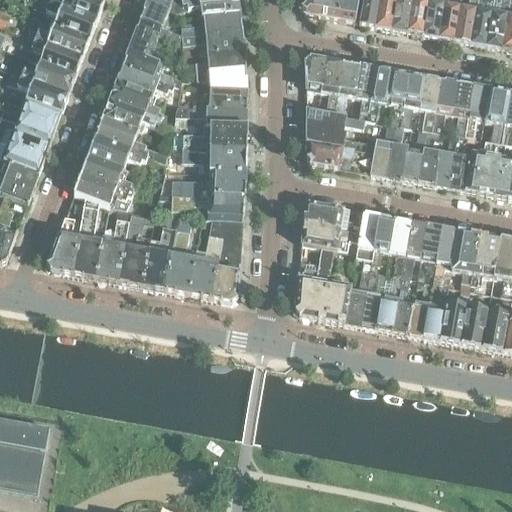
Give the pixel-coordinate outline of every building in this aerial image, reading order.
[(37,0),(37,3),(38,4),(97,26),(104,7),(85,0),(66,0),(65,2),(59,0),(37,0)] [(177,19),(176,8),(172,7),(174,0),(149,0),(140,25),(162,33),(168,15),(177,19)] [(174,0),(172,7),(176,8),(181,8),(181,3),(185,3),(184,0),(174,0)] [(191,6),(181,8),(176,8),(177,19),(200,12),(202,22),(204,21),(240,19),(235,0),(217,0),(199,4),(191,6)] [(317,0),(297,6),(300,17),(305,21),(354,29),(358,4),(339,8),(336,0),(317,0)] [(375,33),(380,0),(363,0),(359,30),(375,33)] [(397,0),(380,0),(375,33),(391,36),(397,0)] [(397,0),(391,36),(407,38),(413,0),(397,0)] [(421,4),(421,0),(413,0),(407,38),(423,41),(429,5),(421,4)] [(438,44),(445,0),(437,0),(436,7),(429,5),(423,41),(438,44)] [(454,47),(460,11),(453,10),(454,0),(445,0),(438,44),(454,47)] [(470,50),(478,0),(469,0),(468,12),(460,11),(454,47),(470,50)] [(486,53),(494,0),(478,0),(470,50),(486,53)] [(501,55),(510,0),(494,0),(486,53),(501,55)] [(511,57),(511,0),(510,0),(501,55),(511,57)] [(97,26),(38,4),(37,3),(33,12),(58,22),(54,31),(90,45),(97,26)] [(0,31),(5,33),(10,20),(0,16),(0,31)] [(242,37),(240,19),(204,21),(202,22),(197,22),(198,31),(181,33),(182,40),(182,42),(191,41),(205,40),(242,37)] [(140,25),(129,56),(163,69),(171,47),(178,49),(182,40),(162,33),(140,25)] [(90,45),(54,31),(51,40),(29,32),(25,41),(35,45),(83,63),(90,45)] [(244,54),(242,37),(205,40),(191,41),(182,42),(183,51),(190,50),(191,50),(206,49),(207,58),(244,54)] [(83,63),(35,45),(25,41),(22,51),(31,54),(43,59),(40,68),(76,82),(83,63)] [(245,73),(244,54),(207,58),(207,68),(186,68),(187,77),(192,77),(209,77),(245,73)] [(129,56),(123,72),(173,90),(174,86),(171,85),(172,81),(162,77),(165,69),(163,69),(129,56)] [(321,98),(327,65),(310,63),(305,67),(306,96),(321,98)] [(343,68),(327,65),(321,98),(329,100),(326,118),(334,120),(343,68)] [(76,82),(40,68),(36,77),(15,69),(11,79),(21,82),(68,101),(76,82)] [(354,104),(359,71),(343,68),(334,120),(344,121),(345,116),(343,116),(345,103),(354,104)] [(367,126),(376,74),(359,71),(354,104),(362,105),(360,116),(351,115),(350,122),(365,126),(367,126)] [(123,72),(117,88),(152,101),(155,93),(167,98),(169,94),(171,95),(173,90),(123,72)] [(247,96),(245,73),(209,77),(192,77),(192,84),(196,84),(197,86),(209,86),(209,94),(247,96)] [(376,74),(367,126),(375,128),(378,109),(386,110),(392,77),(376,74)] [(408,80),(392,77),(386,110),(393,111),(390,131),(396,132),(399,132),(408,80)] [(21,82),(11,79),(10,78),(7,88),(29,96),(27,101),(25,106),(61,119),(68,101),(21,82)] [(419,115),(425,82),(408,80),(399,132),(403,133),(403,132),(410,133),(413,114),(419,115)] [(432,138),(441,85),(425,82),(419,115),(426,117),(422,136),(427,137),(432,138)] [(441,85),(432,138),(439,139),(440,130),(443,131),(445,120),(451,121),(457,88),(441,85)] [(156,103),(152,101),(117,88),(109,106),(161,126),(163,122),(158,120),(161,115),(152,112),(156,103)] [(466,134),(473,91),(457,88),(451,121),(458,122),(454,142),(458,142),(465,143),(466,135),(466,134)] [(483,126),(489,93),(473,91),(466,134),(466,135),(465,143),(467,144),(467,143),(473,144),(477,125),(483,126)] [(501,150),(510,97),(489,93),(483,126),(483,128),(493,130),(490,147),(490,148),(496,149),(501,150)] [(247,107),(247,96),(209,94),(210,104),(202,104),(202,110),(193,110),(193,114),(247,116),(247,107)] [(25,106),(27,101),(18,97),(16,102),(25,106)] [(511,97),(510,97),(501,150),(506,150),(506,151),(511,152),(511,144),(511,97)] [(61,119),(25,106),(23,112),(4,105),(1,113),(56,134),(61,119)] [(109,106),(102,125),(138,139),(142,129),(158,135),(161,126),(109,106)] [(308,115),(317,117),(318,108),(308,106),(308,115)] [(1,113),(0,113),(0,121),(18,129),(15,136),(50,149),(56,134),(1,113)] [(247,116),(193,114),(177,113),(175,123),(206,124),(206,131),(247,133),(247,116)] [(344,121),(334,120),(326,118),(317,117),(308,115),(306,115),(306,132),(341,139),(343,131),(363,135),(365,126),(350,122),(344,121)] [(102,125),(95,144),(165,170),(167,160),(135,148),(138,139),(102,125)] [(396,132),(390,131),(387,130),(386,136),(383,148),(376,146),(370,181),(387,184),(396,132)] [(246,157),(247,133),(206,131),(204,131),(203,141),(183,140),(183,154),(246,157)] [(306,132),(306,149),(354,157),(359,158),(360,150),(343,146),(344,139),(341,139),(306,132)] [(402,187),(408,152),(400,151),(403,133),(399,132),(396,132),(387,184),(402,187)] [(6,133),(0,147),(44,164),(50,149),(15,136),(6,133)] [(418,189),(427,137),(422,136),(418,135),(415,154),(408,152),(402,187),(418,189)] [(432,138),(427,137),(418,189),(434,192),(440,157),(432,156),(434,145),(441,146),(442,140),(439,139),(432,138)] [(446,158),(440,157),(434,192),(450,194),(459,142),(458,142),(458,143),(449,142),(446,158)] [(465,143),(459,142),(450,194),(466,197),(473,158),(471,157),(470,163),(463,161),(467,144),(465,143)] [(165,170),(95,144),(88,163),(124,176),(153,187),(161,190),(165,170)] [(487,201),(496,149),(490,148),(490,147),(485,146),(482,159),(473,158),(466,197),(487,201)] [(39,179),(44,164),(0,147),(0,164),(4,166),(39,179)] [(354,157),(306,149),(306,165),(309,170),(355,179),(359,158),(354,157)] [(508,204),(511,181),(511,164),(503,163),(506,151),(506,150),(501,150),(496,149),(487,201),(508,204)] [(245,181),(246,157),(183,154),(182,168),(202,169),(202,178),(245,181)] [(124,176),(88,163),(81,181),(133,200),(136,191),(149,196),(153,187),(124,176)] [(1,172),(0,172),(0,182),(33,195),(39,179),(4,166),(1,172)] [(245,181),(202,178),(202,188),(172,187),(172,192),(172,201),(191,202),(208,202),(245,204),(245,194),(245,181)] [(133,200),(81,181),(74,201),(86,205),(99,210),(110,214),(113,204),(129,210),(133,200)] [(33,195),(0,182),(0,200),(4,202),(10,204),(27,211),(33,195)] [(195,218),(196,211),(208,212),(206,225),(212,226),(242,228),(245,204),(191,202),(172,201),(172,205),(171,217),(195,218)] [(0,230),(6,215),(10,204),(4,202),(0,210),(0,230)] [(95,286),(103,243),(93,241),(99,210),(86,205),(85,210),(83,218),(83,219),(79,245),(72,282),(82,284),(83,283),(95,286)] [(75,208),(74,218),(83,219),(83,218),(85,210),(75,208)] [(362,230),(361,230),(342,226),(344,216),(308,210),(303,213),(302,230),(360,240),(362,230)] [(118,290),(126,247),(132,217),(119,214),(113,245),(103,243),(95,286),(108,288),(118,290)] [(0,268),(1,269),(6,266),(18,235),(9,231),(14,218),(6,215),(0,230),(0,268)] [(141,294),(150,245),(141,244),(143,230),(153,232),(155,223),(132,217),(126,247),(118,290),(128,292),(129,292),(141,294)] [(372,270),(380,223),(363,220),(361,230),(362,230),(360,240),(359,246),(357,259),(356,263),(363,265),(361,276),(370,277),(371,276),(372,270)] [(171,262),(176,236),(179,224),(164,221),(160,247),(150,245),(141,294),(154,296),(154,297),(164,299),(171,262)] [(380,223),(372,270),(379,271),(382,257),(390,259),(396,226),(380,223)] [(179,224),(176,236),(191,239),(194,225),(179,224)] [(72,282),(79,245),(71,244),(75,227),(65,225),(46,272),(50,278),(62,280),(72,282)] [(238,307),(242,228),(212,226),(209,242),(222,245),(217,271),(210,306),(231,310),(238,307)] [(412,229),(396,226),(390,259),(396,260),(392,281),(402,283),(412,229)] [(427,231),(412,229),(402,283),(410,285),(413,264),(421,265),(427,231)] [(360,240),(302,230),(301,251),(302,251),(302,250),(321,254),(333,256),(336,257),(337,253),(347,255),(349,245),(359,246),(360,240)] [(433,289),(443,234),(427,231),(421,265),(428,266),(425,280),(419,279),(418,286),(433,289)] [(443,234),(433,289),(441,290),(444,269),(451,271),(453,271),(459,237),(443,234)] [(191,239),(176,236),(171,262),(164,299),(175,300),(187,302),(195,260),(188,259),(191,239)] [(453,271),(451,271),(450,276),(462,278),(460,289),(471,291),(480,241),(459,237),(453,271)] [(480,241),(471,291),(480,292),(482,282),(494,284),(501,244),(480,241)] [(195,260),(187,302),(200,305),(210,306),(217,271),(222,245),(209,242),(205,261),(195,260)] [(511,246),(501,244),(494,284),(503,286),(500,302),(511,304),(511,246)] [(321,254),(317,277),(316,284),(328,286),(333,256),(321,254)] [(316,284),(317,277),(304,275),(303,282),(300,281),(297,317),(300,322),(313,324),(318,298),(325,300),(328,286),(316,284)] [(360,333),(370,277),(361,276),(358,295),(351,293),(345,330),(360,333)] [(371,276),(370,277),(360,333),(376,336),(383,299),(375,298),(377,288),(383,289),(385,279),(371,276)] [(392,338),(402,283),(392,281),(386,280),(383,299),(376,336),(392,338)] [(410,285),(402,283),(392,338),(408,341),(414,306),(406,305),(409,292),(410,285)] [(345,330),(351,293),(351,290),(328,286),(325,300),(318,298),(313,324),(345,330)] [(424,344),(433,289),(418,286),(416,293),(423,294),(421,307),(414,306),(408,341),(424,344)] [(441,290),(433,289),(424,344),(439,347),(446,308),(445,308),(446,301),(437,300),(439,291),(440,291),(441,290)] [(446,308),(439,347),(460,351),(469,301),(470,296),(461,294),(458,310),(446,308)] [(469,301),(460,351),(482,355),(489,310),(477,308),(478,302),(469,301)] [(489,310),(482,355),(503,359),(511,309),(501,307),(500,312),(489,310)] [(511,308),(511,309),(503,359),(511,360),(511,308)] [(0,424),(0,495),(38,502),(50,434),(0,424)]
